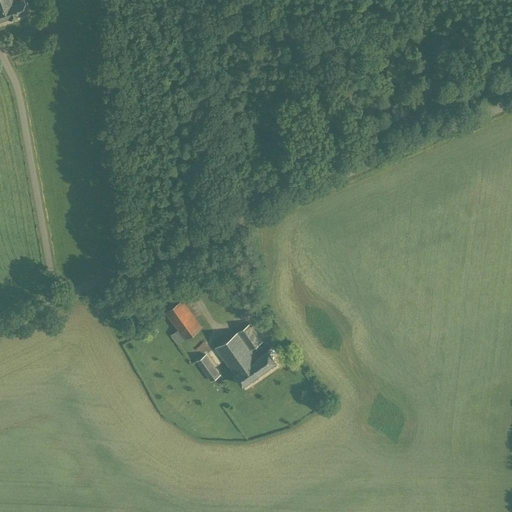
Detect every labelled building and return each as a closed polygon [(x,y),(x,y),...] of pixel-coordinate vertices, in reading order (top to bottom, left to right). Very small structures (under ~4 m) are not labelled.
[(0,0),(0,20),(8,17),(9,18),(18,15),(18,13),(27,10),(23,0),(22,0),(0,0)] [(178,330),(170,335),(177,345),(203,327),(183,299),(165,312),(178,330)] [(154,324),(145,329),(149,337),(158,331),(154,324)] [(250,324),(216,348),(242,385),(276,362),(268,351),(257,359),(250,349),(262,341),(250,324)] [(196,360),(210,381),(220,374),(206,354),(196,360)]
